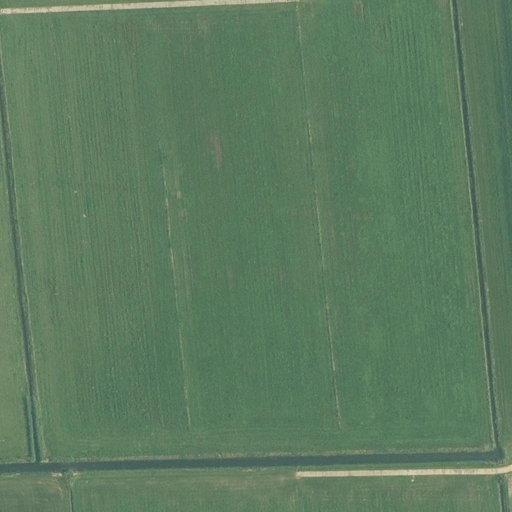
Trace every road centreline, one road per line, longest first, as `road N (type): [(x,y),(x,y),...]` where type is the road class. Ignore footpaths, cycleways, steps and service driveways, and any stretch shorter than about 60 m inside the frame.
road 1 (track): [(0,12),(289,0)]
road 2 (track): [(295,475),(511,468)]
